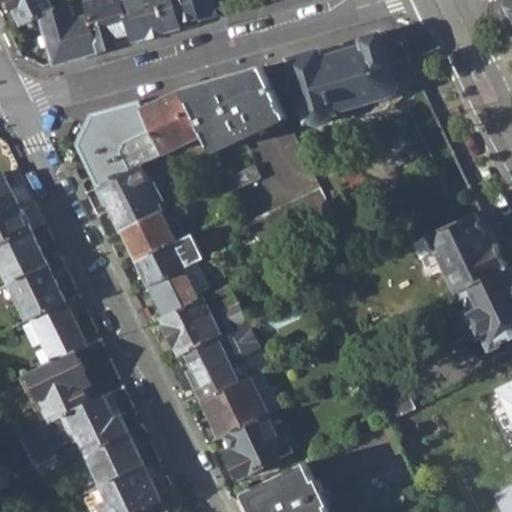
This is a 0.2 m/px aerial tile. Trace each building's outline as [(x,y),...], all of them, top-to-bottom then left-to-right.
[(11,0),(23,24),(41,16),(55,9),(72,1),(71,0),(53,0),(50,1),(49,0),(11,0)] [(90,0),(88,1),(92,13),(102,49),(135,40),(124,0),(90,0)] [(124,0),(135,40),(202,20),(196,0),(124,0)] [(196,0),(202,20),(218,16),(213,0),(196,0)] [(72,1),(55,9),(41,16),(54,62),(102,49),(92,13),(77,17),(73,1),(72,1)] [(312,120),(321,124),(332,121),(339,110),(395,93),(399,84),(392,69),(410,59),(402,42),(380,32),(290,58),(308,121),(312,120)] [(264,65),(186,87),(208,132),(211,140),(287,119),(264,65)] [(186,87),(143,100),(157,132),(167,153),(208,132),(186,87)] [(81,141),(102,185),(132,171),(121,149),(125,141),(157,132),(143,100),(97,113),(81,141)] [(285,147),(297,173),(310,167),(297,141),(285,147)] [(224,168),(236,194),(262,180),(250,157),(224,168)] [(123,231),(124,231),(160,213),(164,210),(143,165),(132,171),(102,185),(123,231)] [(0,243),(33,228),(16,196),(3,174),(0,175),(0,243)] [(251,224),(262,247),(331,212),(321,190),(251,224)] [(460,290),(464,289),(510,266),(482,211),(433,235),(441,252),(460,290)] [(124,231),(138,260),(174,242),(160,213),(124,231)] [(0,243),(0,255),(13,282),(50,264),(33,228),(0,243)] [(188,235),(175,241),(184,259),(198,253),(188,235)] [(417,243),(425,259),(441,252),(433,235),(417,243)] [(151,285),(155,284),(185,269),(188,267),(184,259),(175,241),(174,242),(138,260),(151,285)] [(30,317),(34,316),(68,300),(50,264),(13,282),(30,317)] [(511,338),(511,271),(510,266),(464,289),(474,310),(471,312),(483,336),(488,335),(493,348),(511,338)] [(155,284),(170,316),(201,300),(185,269),(155,284)] [(250,322),(251,322),(244,305),(232,285),(201,300),(170,316),(166,317),(184,354),(188,352),(221,336),(250,322)] [(34,316),(55,362),(76,352),(84,349),(75,329),(80,326),(68,300),(34,316)] [(221,336),(188,352),(198,371),(193,373),(206,401),(243,382),(251,379),(241,359),(259,351),(261,345),(250,322),(221,336)] [(44,424),(53,420),(93,401),(81,378),(88,375),(76,352),(55,362),(21,378),(44,424)] [(262,374),(253,378),(270,414),(280,409),(262,374)] [(393,416),(419,404),(405,375),(380,386),(393,416)] [(204,401),(222,437),(270,414),(253,378),(251,379),(243,382),(206,401),(204,401)] [(90,454),(131,434),(120,411),(116,412),(107,393),(93,401),(53,420),(75,461),(90,454)] [(281,439),(270,414),(222,437),(240,477),(272,463),(264,446),(281,439)] [(316,461),(329,487),(406,452),(392,425),(316,461)] [(90,454),(104,484),(146,464),(131,434),(90,454)] [(249,493),(258,511),(334,511),(311,463),(249,493)] [(138,511),(163,500),(146,464),(104,484),(112,499),(103,504),(107,511),(138,511)]
